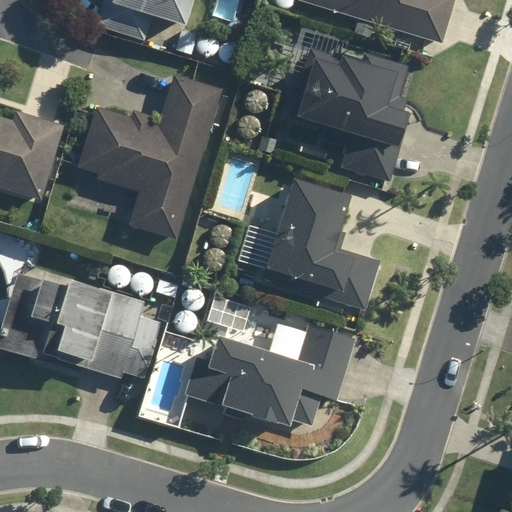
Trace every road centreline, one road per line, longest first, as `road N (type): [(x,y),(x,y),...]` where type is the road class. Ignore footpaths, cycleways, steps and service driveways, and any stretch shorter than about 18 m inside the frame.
road 1 (residential): [(269,511),(340,507),(413,422),(511,128)]
road 2 (residential): [(0,488),(121,491),(228,511)]
